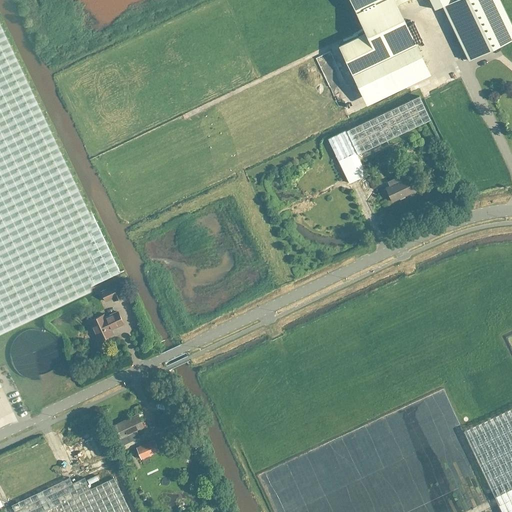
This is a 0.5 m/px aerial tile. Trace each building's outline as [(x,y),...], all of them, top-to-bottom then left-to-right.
[(407,0),(349,0),(365,33),(339,46),(363,98),(427,68),(397,5),(407,0)] [(461,63),(485,52),(508,40),(488,0),(467,0),(438,14),(461,63)] [(0,328),(119,273),(0,20),(0,382),(1,381),(0,378),(0,328)] [(349,183),(365,175),(357,157),(430,123),(418,99),(346,133),(345,131),(328,139),(349,183)] [(392,202),(413,192),(406,178),(385,188),(392,202)] [(117,284),(101,292),(105,301),(112,298),(113,301),(123,297),(117,284)] [(103,315),(89,322),(98,341),(112,335),(110,330),(123,324),(117,312),(104,318),(103,315)] [(35,340),(27,341),(27,346),(34,345),(34,350),(45,349),(43,332),(39,333),(40,336),(35,336),(35,340)] [(43,362),(49,363),(49,355),(27,354),(27,368),(43,368),(43,362)] [(511,511),(511,408),(463,432),(501,511),(511,511)] [(129,434),(132,440),(139,437),(136,431),(143,428),(139,418),(134,420),(133,417),(114,426),(120,439),(129,434)] [(158,452),(153,441),(137,448),(141,459),(158,452)] [(87,482),(97,478),(95,473),(85,477),(87,482)] [(11,505),(14,511),(129,511),(113,477),(77,494),(68,477),(11,505)]
